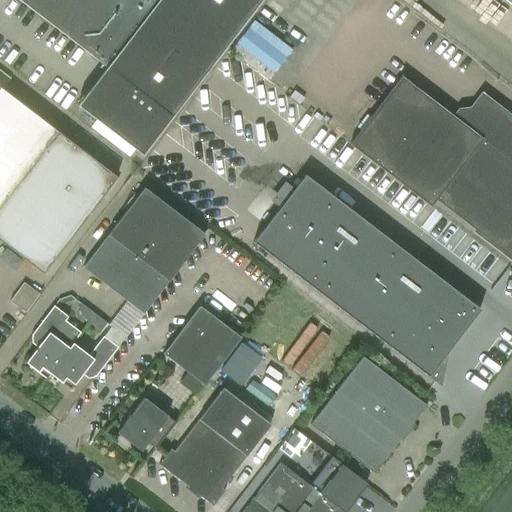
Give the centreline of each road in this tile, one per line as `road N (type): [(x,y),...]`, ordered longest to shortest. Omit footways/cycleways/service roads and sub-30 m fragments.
road 1 (unclassified): [(408,511),(511,376)]
road 2 (unclassified): [(0,408),(135,511)]
